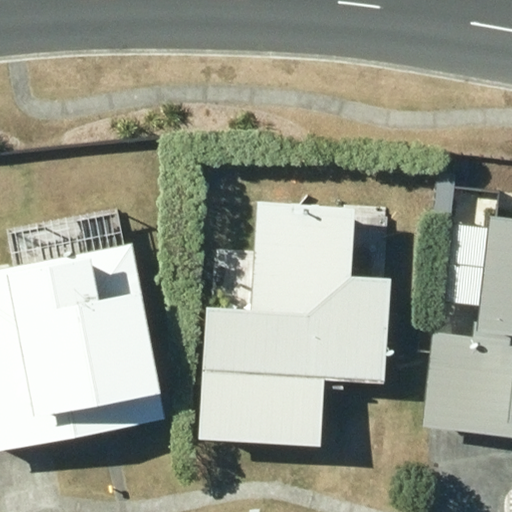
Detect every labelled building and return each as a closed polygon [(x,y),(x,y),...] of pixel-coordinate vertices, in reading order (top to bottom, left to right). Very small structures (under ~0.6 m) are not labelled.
[(210,313),(207,357),(375,367),(380,283),(335,280),(340,213),(315,211),(316,204),(291,202),(291,210),(265,208),(259,316),(210,313)] [(481,321),(511,324),(511,376),(508,408),(511,408),(511,207),(494,205),(481,321)] [(0,259),(0,441),(177,411),(146,234),(0,259)] [(421,419),(499,428),(507,354),(465,349),(467,330),(431,326),(421,419)] [(207,377),(202,430),(309,436),(311,383),(207,377)]
